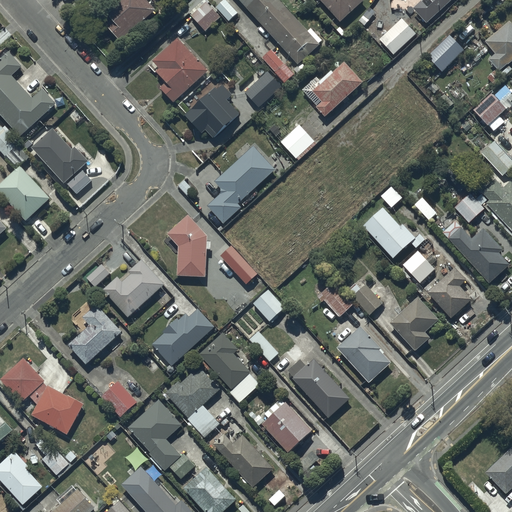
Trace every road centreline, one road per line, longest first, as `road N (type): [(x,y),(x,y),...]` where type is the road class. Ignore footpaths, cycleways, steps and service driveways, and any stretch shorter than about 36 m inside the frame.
road 1 (residential): [(0,321),(151,184),(157,162),(153,136),(26,0)]
road 2 (secondary): [(509,349),(508,360),(408,457)]
road 3 (secondary): [(396,442),(496,351),(509,349)]
